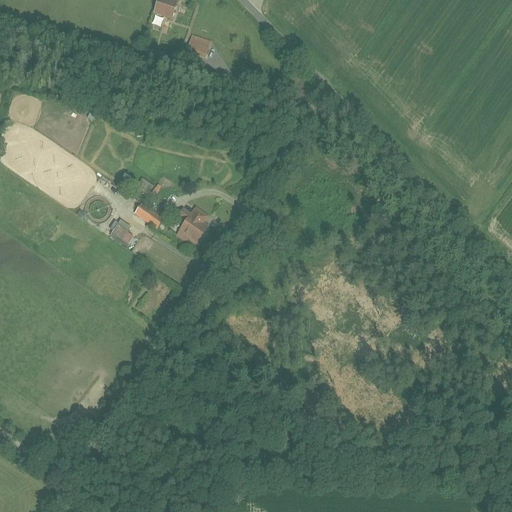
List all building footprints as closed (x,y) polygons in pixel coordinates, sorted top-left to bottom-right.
[(169,22),(174,6),(157,0),(152,16),(169,22)] [(99,218),(106,211),(98,202),(91,209),(99,218)] [(163,221),(155,215),(141,205),(134,215),(156,231),(163,221)] [(178,233),(179,233),(177,236),(185,243),(188,239),(196,245),(208,228),(202,224),(207,218),(196,210),(191,216),(182,210),(178,216),(186,221),(178,233)] [(137,238),(130,235),(133,227),(121,223),(116,235),(124,239),(123,243),(134,247),(137,238)]
